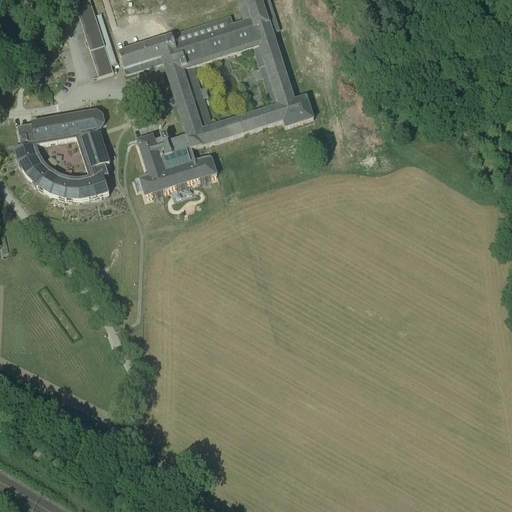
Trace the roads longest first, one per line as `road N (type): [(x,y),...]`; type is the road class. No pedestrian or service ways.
road 1 (unclassified): [(125,502),(136,397),(130,370),(94,305),(0,187)]
road 2 (unclassified): [(64,0),(82,88),(61,107),(0,115)]
road 3 (unclassified): [(125,502),(0,433)]
